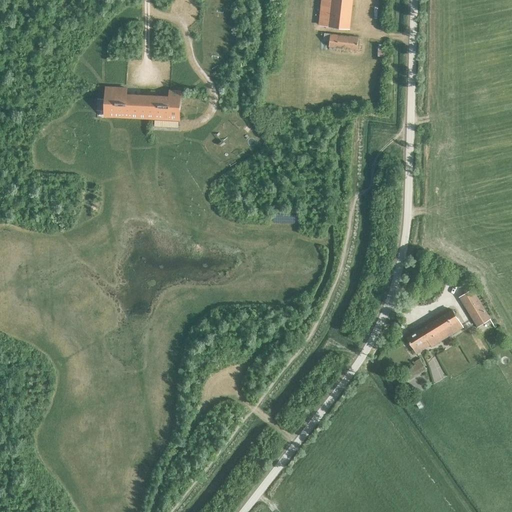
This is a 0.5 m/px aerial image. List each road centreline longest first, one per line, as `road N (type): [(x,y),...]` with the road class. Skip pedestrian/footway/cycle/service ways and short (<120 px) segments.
road 1 (unclassified): [(243,511),(364,354),(389,301),(406,227),(413,0)]
road 2 (track): [(219,391),(262,346),(298,327),(312,306),(330,260),(339,130),(357,115),(391,113),(394,35)]
road 3 (track): [(151,511),(177,449),(219,391),(299,440)]
